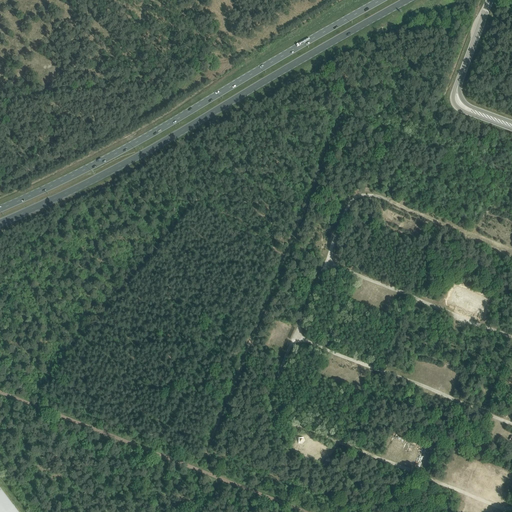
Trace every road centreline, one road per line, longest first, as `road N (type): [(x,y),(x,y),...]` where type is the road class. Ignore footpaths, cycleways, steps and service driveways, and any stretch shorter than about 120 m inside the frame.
road 1 (primary): [(0,223),(125,163),(410,0)]
road 2 (primary): [(378,0),(120,150),(0,207)]
road 3 (unclassified): [(511,126),(457,98),(489,0)]
